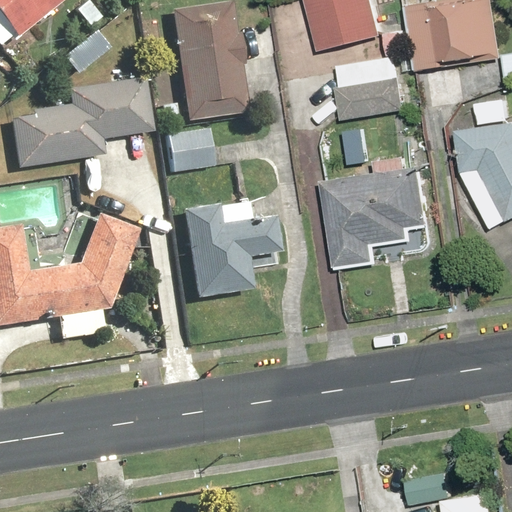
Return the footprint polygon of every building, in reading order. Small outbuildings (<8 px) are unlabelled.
[(0,0),(0,45),(13,36),(16,38),(64,0),(0,0)] [(89,0),(87,0),(75,11),(91,30),(105,17),(89,0)] [(377,0),(310,0),(323,53),(386,37),(377,0)] [(505,56),(497,0),(458,0),(411,6),(414,29),(390,32),(393,53),(418,50),(421,70),(505,59),(505,56)] [(170,11),(185,124),(247,116),(233,3),(170,11)] [(340,65),(348,122),(412,113),(404,56),(340,65)] [(150,79),(70,89),(72,107),(10,114),(17,171),(102,160),(100,139),(156,133),(150,79)] [(511,121),(511,122),(507,99),(472,105),(476,128),(463,130),(470,177),(498,230),(511,222),(511,121)] [(165,138),(170,174),(214,167),(209,131),(165,138)] [(331,178),(339,270),(381,266),(379,246),(413,243),(411,228),(436,225),(430,167),(418,168),(417,156),(380,160),(382,173),(331,178)] [(178,213),(193,301),(253,291),(248,256),(281,251),(275,217),(247,221),(244,203),(178,213)] [(0,328),(114,311),(138,233),(94,219),(79,267),(25,275),(18,226),(0,228),(0,328)] [(452,464),(408,474),(414,497),(457,487),(452,464)] [(449,499),(451,511),(498,511),(495,492),(449,499)]
